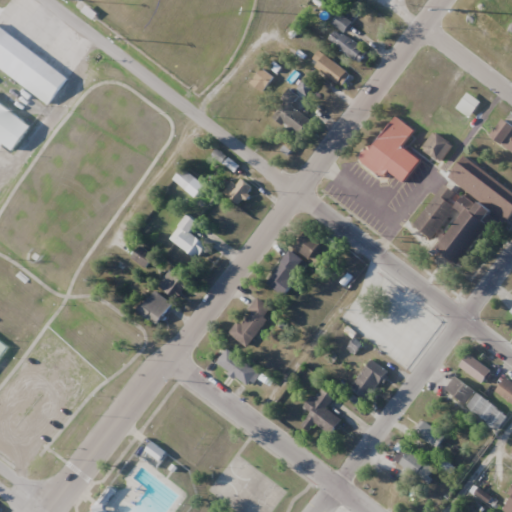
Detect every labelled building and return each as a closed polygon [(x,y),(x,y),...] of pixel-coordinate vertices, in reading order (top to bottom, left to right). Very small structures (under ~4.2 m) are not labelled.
[(333,24),(344,32),(351,21),(340,13),(333,24)] [(374,37),(382,24),(367,14),(359,27),(374,37)] [(0,27),(69,80),(49,107),(0,70),(0,27)] [(368,48),(333,31),(327,43),(362,60),(368,48)] [(337,85),(347,73),(319,50),(309,62),(337,85)] [(312,121),(292,105),(298,97),(287,89),(269,112),(299,137),(312,121)] [(457,108),(469,117),(480,103),(468,93),(457,108)] [(0,104),(33,129),(17,151),(0,138),(0,104)] [(511,151),(511,123),(505,118),(492,136),(511,151)] [(365,160),(398,122),(413,134),(381,173),(365,160)] [(425,150),(441,162),(454,145),(438,133),(425,150)] [(511,213),(511,191),(463,157),(448,180),(464,191),(455,205),(449,200),(455,192),(444,184),(414,226),(433,239),(455,207),(463,213),(439,247),(462,264),(486,230),(495,237),(511,213)] [(173,180),(186,190),(195,178),(183,168),(173,180)] [(240,206),(255,189),(242,178),(227,195),(240,206)] [(170,239),(197,259),(207,245),(191,234),(199,222),(188,214),(170,239)] [(331,250),(309,230),(294,246),(316,266),(331,250)] [(153,257),(141,247),(132,258),(145,268),(153,257)] [(267,283),(283,295),(307,263),(292,251),(267,283)] [(177,298),(189,283),(177,273),(165,288),(177,298)] [(172,304),(153,290),(137,311),(156,326),(172,304)] [(229,333),(246,346),(274,310),(257,297),(229,333)] [(261,375),(229,348),(217,361),(249,388),(261,375)] [(492,372),(470,354),(460,365),(482,383),(492,372)] [(351,389),(369,402),(389,372),(371,360),(351,389)] [(508,417),(455,377),(445,390),(497,430),(508,417)] [(332,435),(343,421),(326,408),(335,397),(322,387),(306,408),(311,413),(301,425),(309,431),(316,423),(332,435)] [(446,436),(424,421),(415,434),(437,449),(446,436)] [(160,461),(166,454),(154,444),(148,451),(160,461)] [(396,461),(425,484),(435,471),(406,448),(396,461)]
